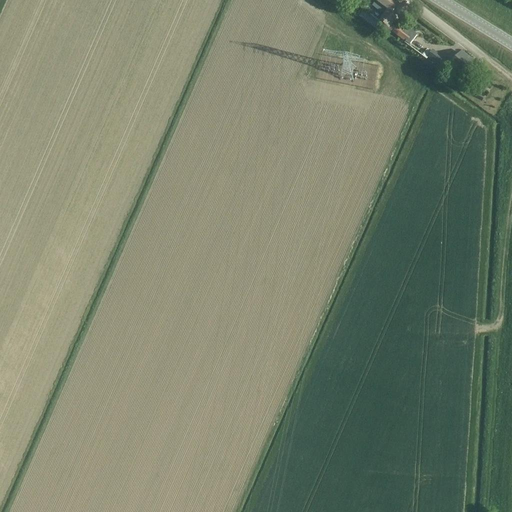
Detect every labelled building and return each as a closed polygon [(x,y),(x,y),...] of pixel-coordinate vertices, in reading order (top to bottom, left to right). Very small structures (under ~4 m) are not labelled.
[(351,0),(348,4),(356,11),(359,7),(351,0)] [(365,4),(361,9),(380,23),(390,31),(391,33),(397,37),(406,43),(410,39),(403,34),(393,27),(394,25),(396,22),(399,18),(400,19),(402,20),(403,20),(404,20),(405,20),(406,19),(407,19),(407,18),(408,18),(408,17),(409,16),(409,15),(409,14),(409,13),(409,12),(408,11),(407,9),(405,9),(404,8),(401,8),(390,0),(376,0),(374,2),(388,13),(384,18),(376,11),(367,4),(366,3),(365,4)] [(407,28),(403,34),(410,39),(406,43),(410,46),(413,41),(417,35),(407,28)] [(445,59),(432,50),(427,58),(434,64),(434,65),(443,71),(449,63),(444,60),(445,59)] [(461,53),(451,66),(466,77),(476,64),(461,53)]
